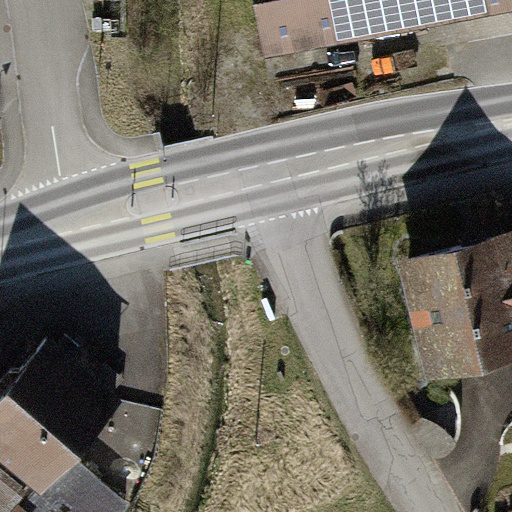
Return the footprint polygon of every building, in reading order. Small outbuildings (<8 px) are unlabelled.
[(511,0),(260,0),(270,50),(511,4),(511,0)] [(511,228),(396,259),(425,368),(511,345),(511,228)] [(112,396),(40,331),(0,374),(0,460),(28,487),(112,396)] [(120,511),(127,500),(72,455),(31,508),(34,511),(120,511)] [(0,511),(17,511),(28,499),(0,475),(0,511)]
